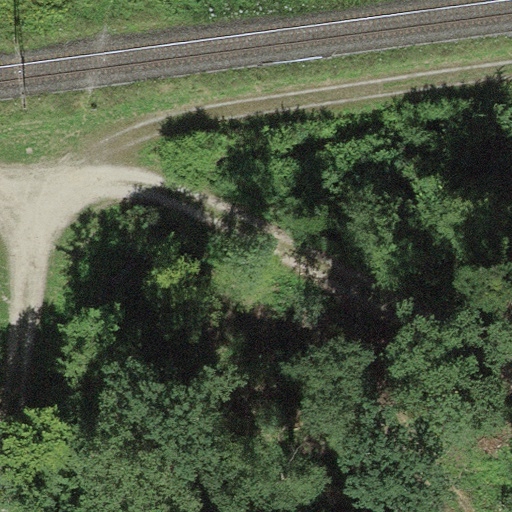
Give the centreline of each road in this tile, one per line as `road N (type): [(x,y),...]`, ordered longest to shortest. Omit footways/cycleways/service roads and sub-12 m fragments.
road 1 (track): [(0,412),(49,176),(213,212),(511,359)]
road 2 (track): [(49,176),(130,129),(290,92),(511,64)]
